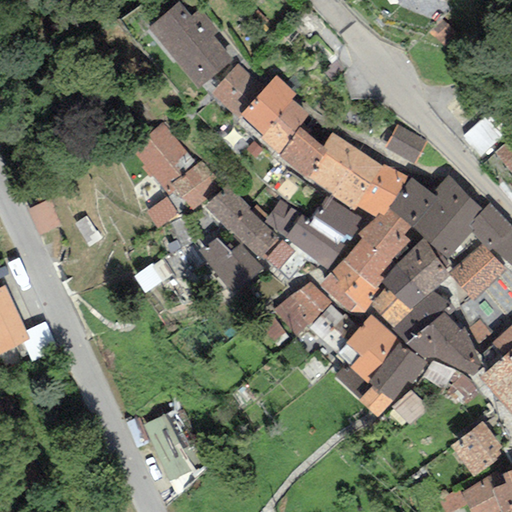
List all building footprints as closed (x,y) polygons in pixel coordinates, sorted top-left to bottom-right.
[(191,14),(179,0),(174,0),(149,21),(197,81),(229,55),(211,34),(217,29),(200,7),(191,14)] [(234,109),(240,104),(260,83),(236,63),(211,88),(234,109)] [(260,83),(240,104),(263,124),(291,96),(295,91),(276,73),(260,83)] [(263,124),(260,127),(280,145),(300,118),(308,108),(291,96),(263,124)] [(300,118),(280,145),(307,168),(327,140),(323,138),(311,128),(312,126),(300,118)] [(197,163),(162,122),(131,144),(170,191),(177,185),(193,205),(204,197),(221,184),(200,161),(197,163)] [(488,122),(466,135),(480,158),(502,145),(488,122)] [(425,141),(395,124),(385,141),(415,158),(425,141)] [(327,140),(307,168),(332,187),(359,149),(331,129),(323,138),(327,140)] [(359,149),(332,187),(354,201),(357,197),(381,163),(359,149)] [(357,197),(375,208),(378,205),(381,206),(406,173),(383,162),(381,163),(357,197)] [(435,187),(410,176),(390,200),(449,251),(471,226),(476,215),(482,208),(447,175),(435,187)] [(233,226),(253,208),(227,180),(221,184),(204,197),(233,226)] [(308,220),(299,214),(286,232),(325,259),(357,213),(327,193),(308,220)] [(48,197),(29,206),(41,233),(61,224),(48,197)] [(176,214),(166,197),(146,208),(158,224),(176,214)] [(280,200),(265,217),(284,234),(286,232),(299,214),(280,200)] [(363,231),(342,253),(375,281),(379,273),(376,270),(392,253),(390,252),(409,234),(405,228),(411,221),(389,203),(358,225),(363,231)] [(471,226),(488,242),(506,221),(489,203),(482,208),(476,215),(471,226)] [(253,208),(233,226),(260,251),(278,234),(253,208)] [(511,262),(511,227),(506,221),(488,242),(511,263),(511,262)] [(423,231),(379,273),(387,279),(411,300),(448,270),(450,268),(446,265),(451,261),(423,231)] [(278,234),(260,251),(286,277),(309,254),(278,234)] [(229,247),(217,236),(200,245),(230,288),(263,267),(240,241),(229,247)] [(481,243),(450,268),(448,270),(472,295),(505,268),(481,243)] [(330,265),(318,276),(350,303),(365,305),(370,295),(379,284),(375,281),(342,253),(331,266),(330,265)] [(166,258),(138,270),(146,288),(173,276),(166,258)] [(1,279),(0,279),(0,346),(27,333),(1,279)] [(411,300),(387,279),(379,284),(370,295),(394,321),(414,304),(411,300)] [(331,300),(309,281),(274,308),(297,333),(307,323),(331,300)] [(414,304),(394,321),(423,346),(437,349),(470,366),(481,355),(453,300),(433,288),(414,304)] [(331,300),(307,323),(334,346),(347,333),(358,322),(331,300)] [(400,337),(371,311),(358,322),(347,333),(334,346),(366,375),(369,373),(400,337)] [(511,321),(492,337),(502,347),(479,368),(511,405),(511,321)] [(426,359),(400,337),(369,373),(372,375),(359,388),(377,407),(394,392),(407,374),(412,378),(426,359)] [(413,392),(394,410),(409,427),(429,409),(413,392)] [(164,477),(187,470),(172,416),(149,422),(164,477)] [(501,443),(482,416),(451,439),(475,471),(502,451),(498,445),(501,443)] [(511,511),(511,462),(439,499),(445,511),(449,511),(467,502),(472,511),(489,511),(502,505),(504,511),(511,511)]
